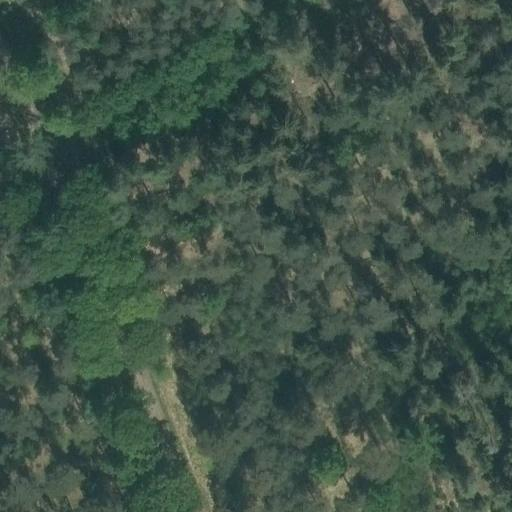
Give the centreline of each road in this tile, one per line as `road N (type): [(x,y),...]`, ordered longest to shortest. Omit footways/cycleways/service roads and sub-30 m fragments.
road 1 (track): [(47,134),(186,437),(209,511)]
road 2 (track): [(47,134),(332,0)]
